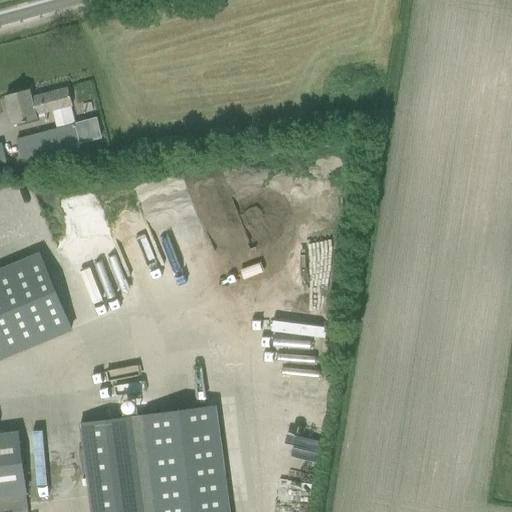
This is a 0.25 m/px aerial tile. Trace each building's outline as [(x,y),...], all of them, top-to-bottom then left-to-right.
[(29,90),(6,97),(11,116),(13,126),(37,120),(36,116),(53,111),(70,107),(73,106),(68,89),(31,98),(29,90)] [(57,129),(17,140),(22,159),(26,158),(80,144),(75,125),(57,129)] [(0,359),(71,330),(40,255),(0,271),(0,359)] [(231,511),(218,407),(143,417),(80,425),(92,511),(231,511)] [(0,435),(0,506),(27,503),(18,433),(0,435)] [(0,511),(28,511),(27,503),(0,506),(0,511)]
